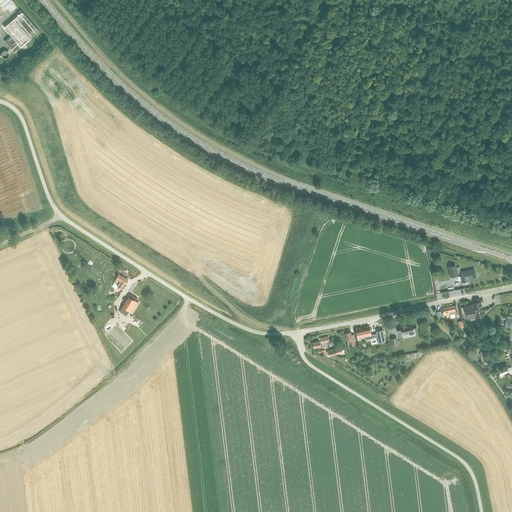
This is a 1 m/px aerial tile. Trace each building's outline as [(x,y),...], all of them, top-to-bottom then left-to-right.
[(12,0),(0,0),(0,4),(5,10),(7,9),(14,3),(12,0)] [(22,11),(4,27),(11,36),(21,46),(24,43),(39,31),(22,11)] [(11,36),(4,41),(14,52),(21,46),(11,36)] [(476,278),(474,269),(460,272),(459,267),(456,268),(455,265),(448,267),(450,276),(457,275),(457,274),(460,274),(462,280),(464,280),(464,282),(469,281),(469,279),(476,278)] [(128,279),(119,274),(114,282),(113,286),(119,288),(119,287),(122,289),(123,286),(128,279)] [(123,306),(120,311),(126,315),(127,314),(129,311),(132,313),(138,303),(135,301),(137,298),(130,294),(129,296),(123,306)] [(470,305),(464,306),(466,316),(475,314),(476,317),(483,316),(481,301),(473,303),(473,304),(472,304),(470,304),(470,305)] [(417,328),(416,325),(412,325),(412,324),(406,325),(405,324),(400,325),(400,327),(396,328),(397,332),(401,331),(402,334),(407,333),(409,332),(409,334),(414,333),(413,329),(417,328)] [(370,328),(356,331),(357,338),(364,336),(365,340),(372,338),(377,337),(378,343),(385,341),(383,330),(376,331),(376,334),(371,335),(370,328)] [(351,346),(356,345),(354,334),(351,335),(350,332),(345,333),(347,341),(350,340),(351,346)] [(320,338),(322,348),(323,349),(328,347),(327,342),(329,341),(328,336),(320,338)] [(397,341),(396,337),(390,338),(392,345),(399,344),(398,340),(397,341)] [(322,350),(318,351),(319,353),(320,353),(323,352),(323,354),(326,353),(327,356),(329,355),(329,356),(337,354),(342,353),(341,348),(335,350),(328,352),(326,352),(325,349),(322,350)] [(506,369),(495,373),(496,377),(508,372),(506,369)]
